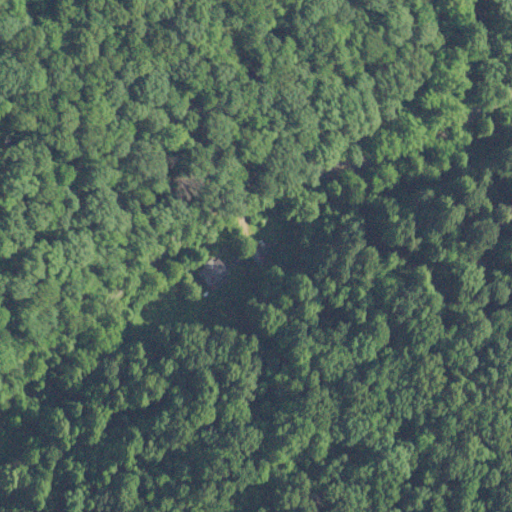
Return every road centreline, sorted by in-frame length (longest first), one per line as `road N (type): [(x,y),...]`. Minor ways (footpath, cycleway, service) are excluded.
road 1 (residential): [(0,402),(33,364),(209,220),(511,86)]
road 2 (residential): [(436,0),(423,36),(340,136),(321,174)]
